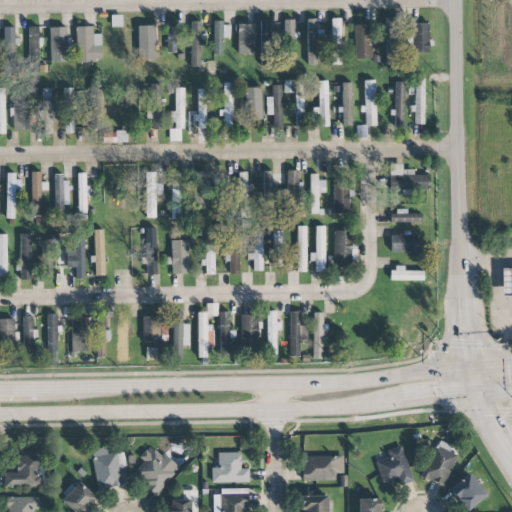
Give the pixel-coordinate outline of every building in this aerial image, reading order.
[(340,18),(330,18),(331,62),(340,62),(340,18)] [(398,18),(386,18),(384,57),(396,58),(398,18)] [(293,33),(293,19),(284,19),(284,65),(295,65),(296,33),(293,33)] [(316,19),(306,19),(307,65),(317,65),(316,19)] [(191,66),(201,66),(199,21),(190,21),(191,66)] [(274,31),(269,31),(269,21),(260,21),(261,60),(274,59),(274,31)] [(167,22),(167,53),(179,53),(179,22),(167,22)] [(229,38),(230,23),(213,23),(213,54),(222,55),(222,38),(229,38)] [(373,58),(372,23),(354,24),(355,59),(373,58)] [(429,53),(428,23),(409,23),(410,53),(429,53)] [(254,24),(237,24),(238,54),(255,53),(254,24)] [(154,25),(137,26),(138,62),(155,61),(154,25)] [(30,61),(39,61),(38,44),(41,44),(40,26),(28,27),(30,61)] [(3,27),(4,61),(15,61),(15,45),(17,45),(17,27),(3,27)] [(50,62),(69,61),(68,38),(66,38),(66,27),(49,28),(50,62)] [(92,27),(75,27),(76,62),(101,62),(101,34),(92,34),(92,27)] [(414,106),(412,106),(412,124),(423,124),(424,79),(414,79),(414,106)] [(283,93),(293,93),(294,80),(283,80),(283,93)] [(365,126),(376,126),(374,80),(364,81),(365,126)] [(302,81),(294,82),(295,127),(303,127),(302,81)] [(327,81),(318,81),(319,126),(328,126),(327,81)] [(342,125),(352,125),(351,82),(341,83),(342,125)] [(404,82),(394,82),(395,128),(404,127),(404,82)] [(232,128),(233,83),(224,83),(222,128),(232,128)] [(149,129),(162,129),(161,84),(139,84),(140,100),(149,100),(149,129)] [(281,85),(272,85),(272,97),(266,97),(266,115),(272,115),(273,128),(282,127),(281,85)] [(261,119),(261,87),(244,88),(244,119),(261,119)] [(74,134),(76,88),(64,88),(63,133),(74,134)] [(90,89),(92,128),(102,128),(100,88),(90,89)] [(183,129),(184,88),(175,88),(175,129),(183,129)] [(44,134),(54,134),(53,89),(44,89),(44,134)] [(205,129),(206,89),(198,89),(197,128),(205,129)] [(13,130),(31,130),(31,101),(12,101),(13,130)] [(103,143),(127,142),(126,131),(103,132),(103,143)] [(413,175),(413,170),(402,170),(402,164),(389,164),(389,189),(429,190),(430,175),(413,175)] [(286,209),(299,210),(300,171),(287,170),(286,209)] [(41,216),(41,172),(30,172),(31,217),(41,216)] [(204,172),(192,172),(193,217),(205,216),(204,172)] [(14,219),(14,189),(18,190),(18,174),(6,173),(5,218),(14,219)] [(85,173),(77,174),(78,210),(85,210),(85,195),(90,195),(90,185),(85,186),(85,173)] [(55,210),(68,210),(67,181),(63,181),(63,174),(54,175),(55,210)] [(170,174),(170,191),(179,191),(180,174),(170,174)] [(246,174),(231,175),(232,213),(247,212),(246,174)] [(325,193),(325,180),(317,180),(317,174),(310,174),(309,214),(318,214),(318,193),(325,193)] [(333,213),(349,214),(349,192),(348,192),(348,182),(333,182),(333,213)] [(224,183),(214,184),(215,215),(225,215),(224,183)] [(389,222),(421,223),(421,213),(405,213),(406,211),(390,211),(389,222)] [(305,226),(296,227),(297,272),(306,272),(305,226)] [(324,227),(315,227),(315,253),(309,253),(309,261),(314,261),(314,271),(324,271),(324,227)] [(155,228),(145,228),(146,275),(156,274),(155,228)] [(204,229),(205,275),(214,275),(213,229),(204,229)] [(103,230),(93,230),(94,275),(104,275),(103,230)] [(272,267),(282,267),(282,231),(272,231),(272,267)] [(350,265),(351,231),(334,231),(333,264),(350,265)] [(20,279),(31,279),(31,234),(20,234),(20,279)] [(262,271),(262,235),(252,235),(252,253),(247,253),(247,260),(253,260),(253,271),(262,271)] [(417,235),(391,235),(390,251),(417,252),(417,235)] [(84,236),(75,236),(75,249),(66,249),(66,267),(74,267),(75,279),(85,278),(84,236)] [(224,238),(224,262),(228,262),(229,273),(239,273),(238,238),(224,238)] [(54,240),(41,239),(40,279),(52,280),(54,240)] [(188,240),(170,240),(171,274),(189,274),(188,240)] [(423,271),(404,271),(404,268),(390,268),(390,280),(423,281),(423,271)] [(511,268),(501,269),(502,296),(511,295),(511,268)] [(276,330),(280,330),(280,322),(276,322),(275,311),(266,311),(267,357),(276,356),(276,330)] [(299,311),(290,311),(289,353),(299,353),(299,340),(307,340),(307,326),(299,326),(299,311)] [(189,324),(182,324),(182,312),(173,312),(173,359),(181,359),(181,346),(188,346),(189,324)] [(220,312),(219,354),(228,354),(229,312),(220,312)] [(312,359),(322,359),(323,313),(313,312),(312,359)] [(197,357),(206,357),(206,347),(212,348),(213,325),(206,325),(206,313),(197,313),(197,357)] [(47,365),(57,365),(56,314),(46,314),(47,365)] [(258,315),(240,314),(240,347),(257,347),(258,315)] [(32,316),(22,316),(23,359),(34,359),(33,329),(32,329),(32,316)] [(72,352),(88,351),(87,317),(71,318),(72,352)] [(167,341),(167,317),(143,317),(142,341),(167,341)] [(0,343),(18,343),(18,331),(14,331),(13,319),(0,319),(0,343)] [(134,338),(134,324),(117,324),(118,364),(127,364),(127,338),(134,338)] [(156,360),(156,348),(146,349),(146,360),(156,360)] [(456,455),(449,452),(452,446),(437,440),(422,477),(443,486),(456,455)] [(143,461),(132,475),(156,494),(178,468),(150,445),(139,458),(143,461)] [(386,451),(389,457),(375,462),(383,484),(397,479),(399,485),(413,480),(400,445),(386,451)] [(122,490),(117,453),(107,454),(106,447),(92,449),(97,493),(122,490)] [(248,468),(240,468),(240,452),(217,453),(218,468),(210,468),(211,483),(248,482),(248,468)] [(38,456),(16,456),(16,473),(3,473),(3,486),(42,486),(42,471),(38,471),(38,456)] [(335,481),(335,473),(343,473),(343,456),(302,456),(302,481),(335,481)] [(450,487),(464,510),(486,497),(471,474),(450,487)] [(77,511),(84,511),(97,499),(79,482),(63,499),(77,511)] [(213,511),(246,511),(246,488),(223,489),(223,494),(213,495),(213,511)] [(303,511),(327,511),(328,497),(304,496),(303,511)] [(32,511),(33,510),(38,510),(38,497),(6,497),(6,511),(32,511)] [(190,511),(191,499),(169,498),(168,511),(190,511)] [(358,511),(379,511),(380,499),(358,499),(358,511)]
